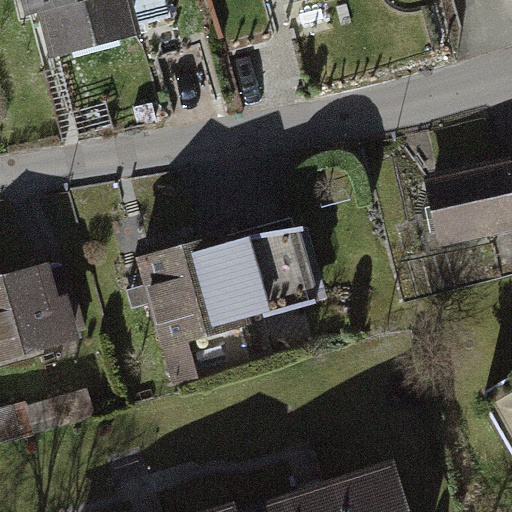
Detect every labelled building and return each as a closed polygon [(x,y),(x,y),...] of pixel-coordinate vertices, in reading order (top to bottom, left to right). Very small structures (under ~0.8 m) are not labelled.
[(183,0),(69,0),(86,69),(194,44),(183,0)] [(260,0),(266,19),(328,0),(260,0)] [(511,162),(462,181),(496,271),(511,265),(511,162)] [(261,227),(178,257),(220,374),(303,344),(261,227)] [(77,262),(0,292),(36,382),(113,352),(77,262)] [(511,385),(498,392),(511,425),(511,385)] [(282,511),(436,511),(425,472),(282,511)]
